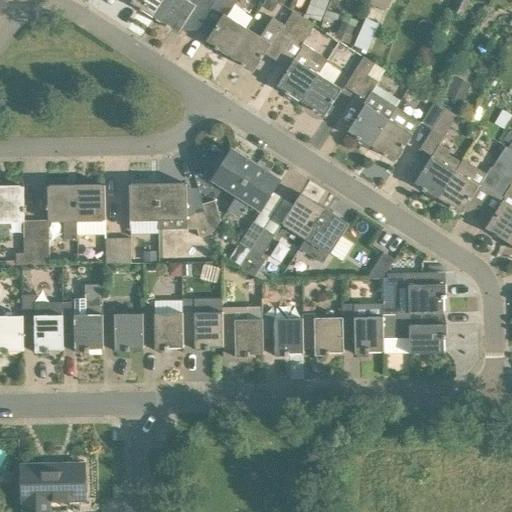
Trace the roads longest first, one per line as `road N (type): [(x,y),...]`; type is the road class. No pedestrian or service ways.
road 1 (residential): [(492,392),(492,298),(483,276),(203,83)]
road 2 (residential): [(140,402),(492,392)]
road 3 (residential): [(203,83),(82,8),(51,0),(0,35)]
road 4 (residential): [(0,141),(147,137),(172,124),(203,83)]
road 5 (residential): [(0,404),(140,402)]
